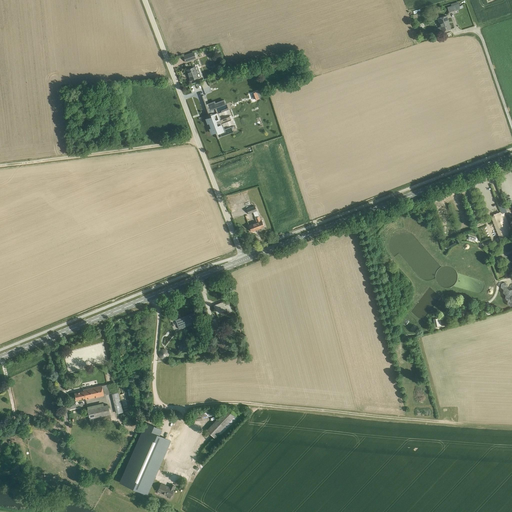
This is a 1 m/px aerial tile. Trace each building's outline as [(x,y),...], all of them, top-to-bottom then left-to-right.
[(462,5),(459,6),(458,4),(447,7),(449,12),(463,7),(462,5)] [(442,32),(451,29),(446,15),(438,18),(442,32)] [(194,52),(184,56),(186,62),(196,58),(194,52)] [(195,67),(187,70),(191,80),(199,78),(195,67)] [(207,106),(206,106),(207,109),(208,110),(207,110),(208,113),(209,113),(210,118),(207,119),(208,123),(210,123),(212,128),(210,129),(212,133),(216,132),(218,139),(219,138),(216,130),(218,129),(219,132),(225,130),(223,124),(220,126),(217,120),(221,118),(219,113),(215,114),(213,109),(226,104),(224,99),(216,103),(215,102),(209,104),(209,105),(207,106)] [(247,209),(249,214),(253,212),(257,222),(249,225),(252,232),(264,227),(262,220),(261,221),(255,206),(247,209)] [(499,237),(511,232),(504,213),(491,218),(499,237)] [(493,224),(486,227),(490,236),(497,233),(493,224)] [(511,305),(511,289),(510,290),(507,288),(508,284),(505,282),(501,283),(501,287),(503,289),(503,293),(506,295),(505,298),(508,300),(507,304),(510,306),(511,305)] [(228,300),(213,305),(216,313),(226,309),(228,314),(232,312),(228,300)] [(176,321),(179,329),(185,327),(184,325),(197,320),(194,313),(188,315),(182,318),(182,317),(183,320),(181,320),(177,321),(176,321)] [(218,327),(215,318),(208,321),(211,330),(218,327)] [(227,350),(220,330),(213,333),(221,353),(221,352),(227,350)] [(187,342),(178,346),(180,351),(190,347),(187,342)] [(158,352),(164,359),(169,354),(163,347),(158,352)] [(110,394),(108,384),(84,389),(84,391),(75,393),(76,400),(85,398),(86,399),(105,395),(110,394)] [(112,394),(116,414),(123,412),(118,393),(112,394)] [(88,409),(91,422),(92,427),(112,422),(111,418),(108,404),(104,405),(103,403),(87,406),(88,409)] [(228,407),(207,430),(215,437),(216,436),(236,415),(228,407)] [(162,430),(146,423),(120,482),(148,494),(160,466),(162,462),(171,441),(160,436),(162,430)] [(26,439),(34,437),(32,428),(24,430),(26,439)] [(161,483),(158,491),(169,496),(168,497),(170,498),(175,486),(171,484),(169,488),(167,487),(168,486),(161,483)]
